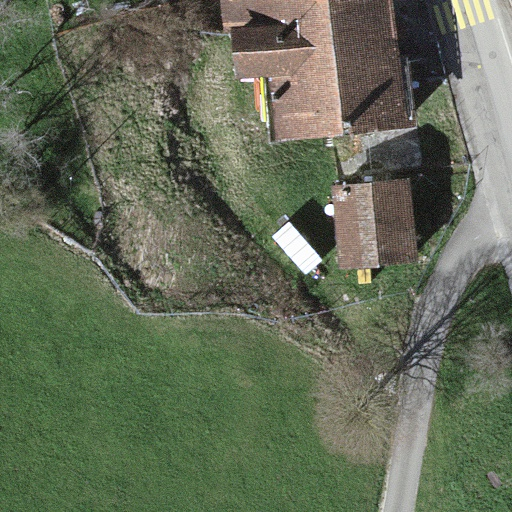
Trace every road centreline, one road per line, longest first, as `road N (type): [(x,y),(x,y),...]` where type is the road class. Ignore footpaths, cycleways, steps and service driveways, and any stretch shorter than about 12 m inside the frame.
road 1 (residential): [(511,229),(479,237),(446,288),(396,511)]
road 2 (tertiary): [(454,0),(511,191)]
